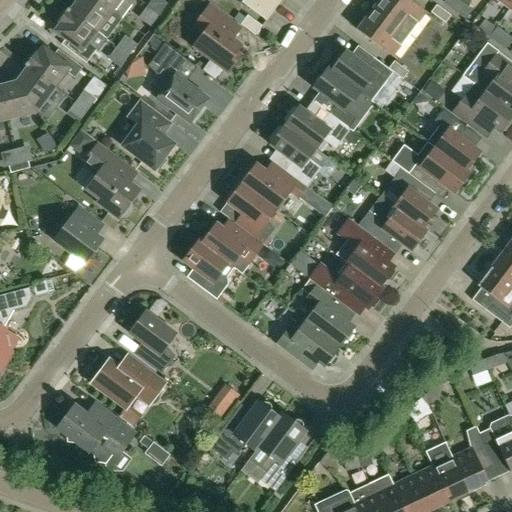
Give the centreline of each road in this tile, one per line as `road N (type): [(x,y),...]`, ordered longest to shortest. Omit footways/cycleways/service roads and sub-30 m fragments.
road 1 (residential): [(137,261),(314,394),(334,399),(351,390),(511,177)]
road 2 (residential): [(137,261),(330,0)]
road 3 (residential): [(0,423),(24,409),(137,261)]
